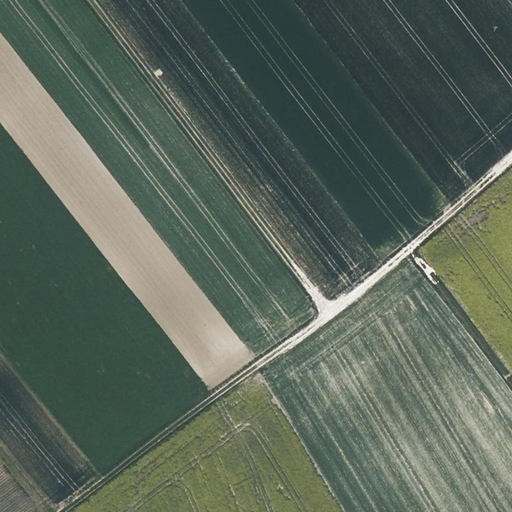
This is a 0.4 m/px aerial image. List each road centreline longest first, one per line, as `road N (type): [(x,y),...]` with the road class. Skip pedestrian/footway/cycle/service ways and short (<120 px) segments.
road 1 (track): [(58,511),(330,313),(511,160)]
road 2 (track): [(330,313),(89,0)]
road 3 (track): [(411,250),(511,385)]
